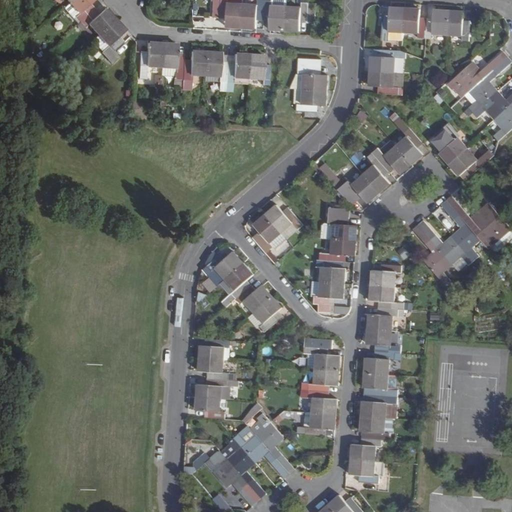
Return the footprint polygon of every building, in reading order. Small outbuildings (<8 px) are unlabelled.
[(94,0),(72,0),(69,3),(70,4),(79,14),(75,19),(80,23),(91,13),(86,7),(89,4),(94,0)] [(212,0),(211,16),(218,16),(218,13),(226,13),(225,17),(225,26),(241,27),(242,5),(226,4),(226,0),(212,0)] [(241,27),(256,28),(256,19),(256,15),(263,15),(264,0),(257,0),(257,6),(242,5),(241,27)] [(271,0),(267,0),(264,0),(263,15),(270,16),(270,20),(269,29),(284,30),(286,7),(270,6),(271,0)] [(284,30),(300,30),(301,22),(301,17),(307,17),(307,22),(314,22),(315,2),(302,2),(302,8),(286,7),(284,30)] [(75,19),(79,14),(70,4),(64,9),(74,20),(75,19)] [(91,13),(95,10),(89,4),(86,7),(91,13)] [(402,40),(404,32),(405,9),(390,7),(390,16),(389,21),(382,21),(381,39),(402,40)] [(420,18),(420,10),(405,9),(404,32),(418,33),(418,38),(425,38),(426,23),(419,23),(420,18)] [(89,25),(98,36),(115,21),(106,10),(99,16),(96,18),(91,13),(80,23),(84,29),(89,25)] [(432,34),(448,35),(449,11),(434,10),(433,19),(433,23),(426,23),(425,38),(432,39),(432,34)] [(463,13),(449,11),(448,35),(462,36),(462,41),(469,42),(470,26),(463,26),(463,21),(463,13)] [(119,37),(125,32),(115,21),(98,36),(108,47),(102,52),(112,64),(119,58),(114,52),(120,46),(116,40),(119,37)] [(102,52),(108,47),(98,36),(93,42),(102,52)] [(120,46),(124,43),(119,37),(116,40),(120,46)] [(163,45),(148,44),(148,52),(147,57),(140,56),(139,78),(146,78),(147,67),(161,68),(163,45)] [(163,45),(161,68),(164,68),(177,69),(176,82),(176,85),(183,86),(183,79),(184,65),(184,60),(184,59),(177,59),(177,54),(178,46),(163,45)] [(395,57),(400,58),(401,51),(385,50),(385,57),(380,57),(372,57),(371,72),(394,73),(395,57)] [(206,53),(192,52),(191,61),(191,65),(184,65),(183,79),(183,86),(183,88),(190,88),(190,80),(191,74),(204,75),(206,53)] [(454,89),(462,82),(470,92),(509,57),(504,52),(482,72),(474,63),(450,84),(454,89)] [(227,68),(220,67),(220,58),(220,54),(206,53),(204,75),(219,76),(219,82),(218,90),(225,90),(227,68)] [(235,77),(248,78),(250,56),(236,55),(236,60),(235,68),(227,68),(225,90),(233,91),(234,83),(235,77)] [(264,84),(270,85),(271,70),(264,69),(265,66),(265,57),(250,56),(248,78),(264,79),(264,84)] [(326,90),(327,75),(322,75),(314,75),(316,58),(296,57),(295,73),(305,74),(304,89),(326,90)] [(469,117),(474,112),(498,91),(493,85),(492,87),(489,84),(511,62),(511,60),(509,57),(470,92),(466,95),(474,103),(469,107),(470,107),(465,112),(469,117)] [(322,75),(323,58),(316,58),(314,75),(322,75)] [(236,60),(227,59),(227,68),(235,68),(236,60)] [(164,68),(163,81),(176,82),(177,69),(164,68)] [(404,73),(394,73),(371,72),(370,86),(379,86),(384,86),(383,94),(404,94),(404,73)] [(304,89),(305,74),(295,73),(293,73),(290,88),(296,88),(304,89)] [(297,104),(303,104),(304,89),(296,88),(295,103),(297,104)] [(312,111),(312,105),(317,105),(326,105),(326,90),(304,89),(303,104),(297,104),(297,110),(312,111)] [(479,117),(487,110),(495,119),(511,104),(511,94),(506,100),(498,91),(474,112),(479,117)] [(494,136),(499,141),(511,128),(511,104),(495,119),(503,128),(494,136)] [(360,112),(353,123),(360,128),(367,117),(360,112)] [(395,122),(408,136),(396,146),(412,164),(423,154),(418,148),(416,145),(421,140),(410,128),(408,126),(400,118),(395,122)] [(445,140),(449,145),(445,149),(441,152),(451,163),(468,148),(458,137),(462,133),(458,129),(445,140)] [(390,141),(380,150),(385,156),(396,146),(390,141)] [(388,170),(393,165),(396,168),(400,174),(412,164),(396,146),(385,156),(380,150),(378,148),(373,152),(388,170)] [(468,167),(473,173),(486,161),(493,155),(488,150),(478,159),(468,148),(451,163),(461,174),(465,170),(468,167)] [(383,174),(388,170),(373,152),(368,157),(375,165),(363,175),(379,193),(390,183),(385,177),(383,174)] [(473,173),(468,167),(465,170),(470,176),(473,173)] [(338,190),(352,206),(357,201),(355,198),(360,194),(363,196),(367,203),(379,193),(363,175),(352,184),(348,180),(344,184),(338,178),(333,183),(338,190)] [(477,219),(474,221),(452,196),(447,201),(481,241),(487,236),(494,244),(511,230),(489,204),(475,216),(477,219)] [(472,248),(481,241),(447,201),(442,205),(463,230),(459,233),(458,231),(453,236),(474,261),(479,257),(472,248)] [(282,212),(277,205),(265,215),(281,233),(292,223),(298,229),(303,225),(290,210),(285,215),(282,212)] [(328,223),(334,224),(333,239),(357,241),(358,225),(348,225),(349,209),(329,208),(328,223)] [(270,243),(281,233),(265,215),(254,225),(260,232),(262,235),(257,239),(268,251),(273,247),(270,243)] [(462,257),(469,266),(474,261),(453,236),(447,240),(449,242),(445,245),(424,221),(419,225),(452,265),(462,257)] [(281,233),(286,240),(298,229),(292,223),(281,233)] [(322,225),(321,238),(333,239),(334,224),(328,223),(324,223),(322,225)] [(451,281),(443,272),(452,265),(419,225),(414,230),(434,255),(431,258),(429,256),(424,260),(446,286),(451,281)] [(281,233),(270,243),(273,247),(275,250),(286,240),(281,233)] [(355,255),(357,241),(333,239),(332,253),(325,253),(325,260),(333,261),(341,261),(341,254),(346,254),(355,255)] [(228,257),(225,261),(220,255),(209,266),(213,271),(212,271),(218,278),(214,282),(218,286),(221,284),(226,279),(244,263),(234,252),(228,257)] [(459,273),(468,265),(462,257),(452,265),(459,273)] [(317,267),(323,267),(322,283),(345,284),(346,269),(343,268),(333,267),(333,261),(325,260),(318,260),(317,267)] [(253,274),(244,263),(226,279),(236,290),(232,294),(230,295),(222,302),(228,308),(237,299),(249,288),(244,282),(253,274)] [(386,265),(385,271),(381,271),(374,271),(373,285),(396,287),(397,272),(401,272),(402,266),(386,265)] [(244,282),(249,288),(252,285),(258,280),(253,274),(244,282)] [(236,290),(226,279),(221,284),(230,295),(232,294),(236,290)] [(313,282),(312,296),(315,296),(321,297),(322,283),(313,282)] [(344,298),(345,284),(322,283),(321,297),(315,296),(315,304),(319,304),(319,312),(329,312),(330,297),(335,298),(344,298)] [(257,290),(253,293),(249,288),(237,299),(241,304),(245,300),(255,312),(273,297),(263,285),(257,290)] [(405,302),(395,302),(396,287),(373,285),(371,300),(379,301),(383,301),(383,308),(399,309),(404,310),(405,302)] [(272,315),(282,307),(273,297),(255,312),(264,322),(260,326),(264,331),(277,320),(272,315)] [(277,320),(286,312),(282,307),(272,315),(277,320)] [(371,313),(369,329),(392,331),(394,315),(399,316),(399,309),(383,308),(382,315),(378,314),(371,313)] [(255,312),(249,317),(258,328),(260,326),(264,322),(255,312)] [(440,323),(441,313),(433,313),(432,323),(440,323)] [(396,346),(391,345),(392,331),(369,329),(368,343),(376,343),(380,344),(379,351),(396,352),(396,346)] [(225,347),(230,348),(231,341),(215,339),(214,346),(210,346),(202,345),(201,358),(224,360),(225,347)] [(328,348),(327,355),(340,356),(341,349),(331,348),(331,344),(309,342),(309,347),(328,348)] [(317,354),(316,369),(339,371),(340,356),(327,355),(328,348),(309,347),(305,346),(305,353),(307,353),(317,354)] [(379,351),(379,359),(375,358),(367,358),(366,373),(389,374),(390,359),(401,361),(401,353),(396,352),(379,351)] [(316,369),(317,354),(307,353),(307,358),(308,358),(308,368),(316,369)] [(229,372),(223,372),(224,360),(201,358),(200,370),(208,371),(213,371),(212,378),(228,379),(229,372)] [(338,386),(339,371),(316,369),(315,384),(302,383),(302,390),(325,391),(325,385),(329,385),(338,386)] [(400,375),(389,374),(366,373),(365,388),(377,389),(377,395),(398,397),(400,375)] [(198,397),(219,398),(221,399),(229,399),(230,387),(227,387),(228,379),(212,378),(211,386),(207,385),(199,385),(198,397)] [(314,397),(313,413),(336,414),(337,399),(328,398),(324,398),(325,391),(302,390),(301,396),(314,397)] [(364,401),(363,416),(386,417),(394,418),(397,418),(398,397),(377,395),(376,402),(364,401)] [(225,411),(220,411),(221,399),(219,398),(198,397),(197,410),(205,410),(210,410),(209,418),(218,418),(225,419),(225,411)] [(244,420),(246,423),(262,409),(256,403),(244,420)] [(312,428),(313,413),(306,412),(305,427),(312,428)] [(321,435),(321,428),(325,429),(335,429),(336,414),(313,413),(312,428),(305,427),(299,427),(298,433),(321,435)] [(273,444),(277,440),(279,443),(284,438),(263,414),(258,418),(259,420),(264,426),(255,434),(289,473),(295,469),(275,446),(273,444)] [(386,417),(363,416),(362,431),(374,431),(374,439),(382,439),(395,440),(395,433),(385,432),(386,417)] [(393,428),(394,418),(386,417),(385,432),(394,433),(394,428),(393,428)] [(264,426),(259,420),(251,428),(255,434),(264,426)] [(239,434),(235,437),(256,463),(261,459),(259,456),(263,453),(284,478),(289,473),(255,434),(251,428),(249,426),(239,434)] [(374,439),(374,431),(362,431),(362,438),(366,438),(374,439)] [(221,451),(227,458),(261,498),(266,493),(244,469),(248,465),(250,468),(256,463),(235,437),(229,442),(230,444),(221,451)] [(353,444),(352,459),(375,461),(376,445),(382,446),(382,439),(374,439),(366,438),(365,445),(361,444),(353,444)] [(256,502),(261,498),(227,458),(221,451),(220,450),(211,458),(206,463),(227,488),(233,483),(252,505),(256,502)] [(352,459),(351,474),(359,474),(363,475),(363,482),(380,484),(380,476),(375,476),(375,461),(352,459)] [(363,511),(354,501),(349,506),(346,503),(340,496),(330,506),(334,511),(363,511)]
